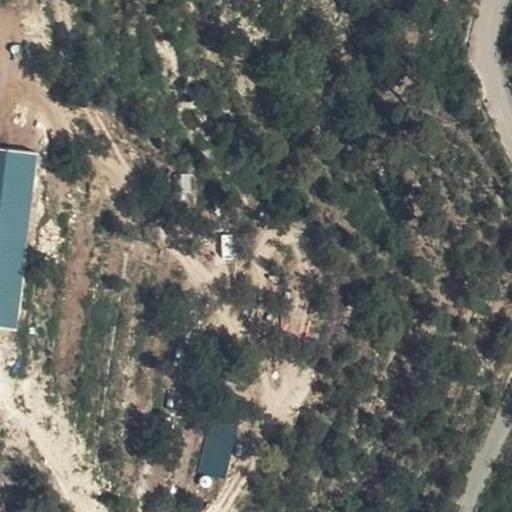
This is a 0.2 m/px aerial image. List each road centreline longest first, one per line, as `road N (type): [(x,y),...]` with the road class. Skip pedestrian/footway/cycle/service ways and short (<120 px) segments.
road 1 (residential): [(490,0),(485,47),(511,126)]
road 2 (residential): [(511,394),(461,511)]
